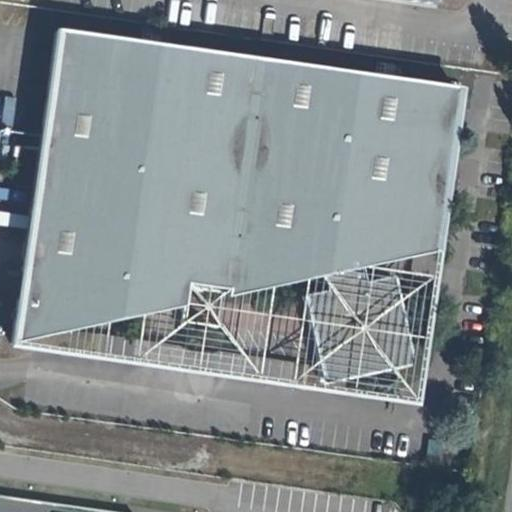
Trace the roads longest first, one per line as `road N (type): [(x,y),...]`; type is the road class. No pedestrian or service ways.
road 1 (unknown): [(0,369),(42,390),(399,440)]
road 2 (unknown): [(267,0),(432,25),(483,18),(498,0)]
